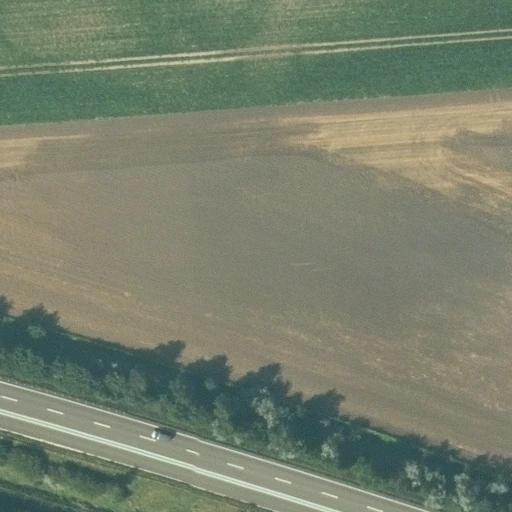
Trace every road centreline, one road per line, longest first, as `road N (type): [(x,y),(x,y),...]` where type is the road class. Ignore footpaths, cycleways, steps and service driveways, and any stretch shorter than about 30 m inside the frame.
road 1 (trunk): [(396,511),(0,389)]
road 2 (trunk): [(0,417),(311,511)]
